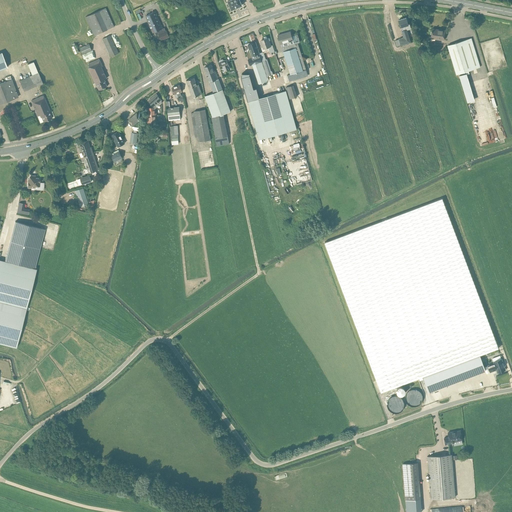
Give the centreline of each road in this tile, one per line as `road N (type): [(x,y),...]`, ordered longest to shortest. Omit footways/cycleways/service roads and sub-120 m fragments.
road 1 (unclassified): [(511,390),(269,465),(252,457),(166,342)]
road 2 (track): [(166,342),(258,273),(233,146)]
road 3 (unclassified): [(0,464),(150,340),(166,342)]
road 4 (secondary): [(160,74),(245,24),(336,0)]
road 5 (secondary): [(0,151),(78,129),(160,74)]
